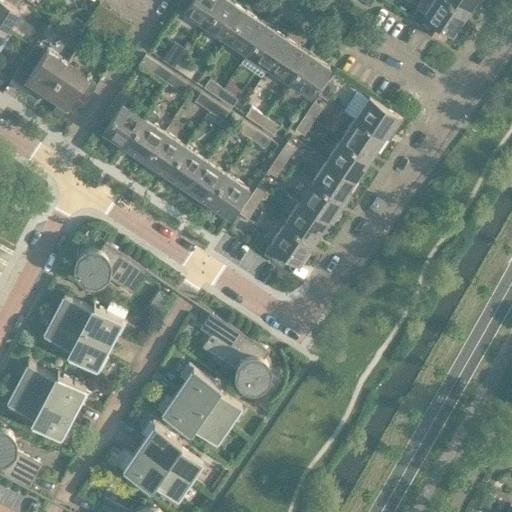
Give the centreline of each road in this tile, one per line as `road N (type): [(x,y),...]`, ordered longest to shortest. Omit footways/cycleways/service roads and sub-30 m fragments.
road 1 (residential): [(201,265),(55,511)]
road 2 (secondary): [(384,511),(511,283)]
road 3 (residential): [(313,301),(457,106)]
road 4 (residential): [(0,326),(76,182)]
road 5 (residential): [(201,265),(76,182)]
road 6 (residential): [(313,301),(302,314),(278,314),(201,265)]
